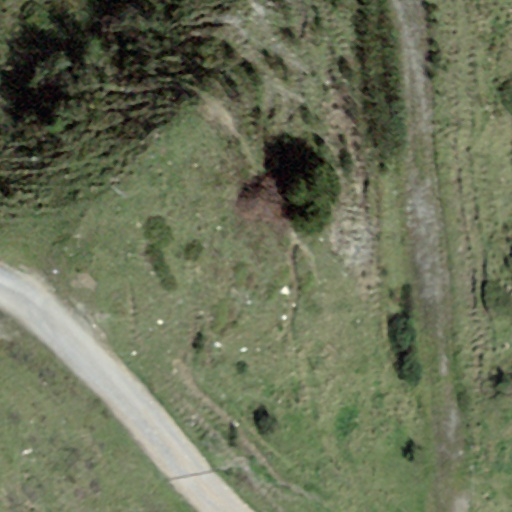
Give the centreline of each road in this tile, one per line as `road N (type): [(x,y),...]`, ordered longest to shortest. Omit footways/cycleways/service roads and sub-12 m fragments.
road 1 (track): [(454,511),(432,180),(406,0)]
road 2 (track): [(0,290),(34,302),(245,511)]
